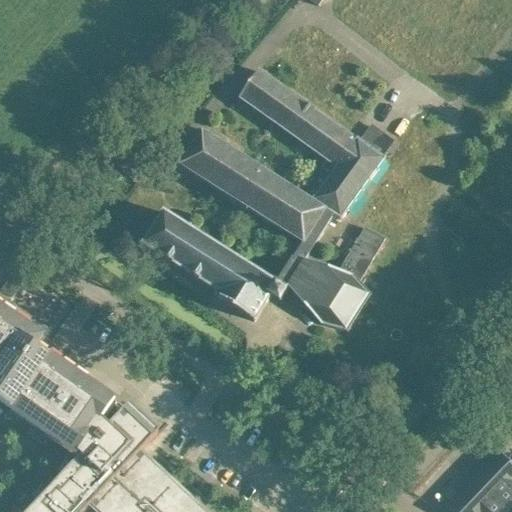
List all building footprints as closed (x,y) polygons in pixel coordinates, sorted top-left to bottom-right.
[(324,0),(307,0),(318,8),(324,0)] [(165,214),(145,246),(220,293),(217,298),(255,322),(271,297),(281,303),(289,289),(322,326),(348,334),(371,297),(362,286),(366,280),(363,278),(385,240),(365,229),(339,273),(305,262),(334,216),(341,221),(386,160),(383,158),(394,142),(373,127),(362,143),(358,140),(356,141),(260,73),(240,100),(256,111),(329,163),(304,198),(220,145),(203,134),(181,168),(303,245),(294,260),(293,259),(277,284),(165,214)] [(10,272),(0,286),(0,294),(2,296),(6,299),(20,279),(10,272)] [(0,402),(73,453),(79,457),(82,460),(67,476),(51,493),(46,498),(33,511),(85,511),(91,506),(97,511),(202,511),(141,454),(142,453),(157,437),(128,410),(113,426),(108,431),(101,424),(116,403),(38,348),(44,339),(50,330),(38,321),(6,299),(2,296),(0,294),(0,402)] [(511,466),(497,453),(460,492),(446,507),(451,511),(487,511),(511,486),(511,466)] [(511,511),(511,486),(487,511),(511,511)]
